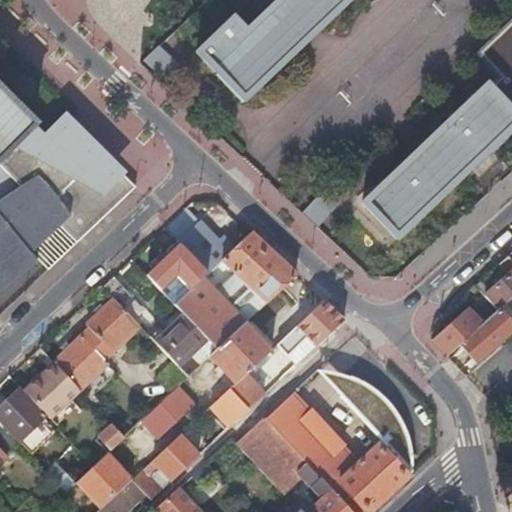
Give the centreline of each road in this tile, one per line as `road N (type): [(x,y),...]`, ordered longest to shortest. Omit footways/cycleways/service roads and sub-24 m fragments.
road 1 (residential): [(0,352),(205,157)]
road 2 (residential): [(386,327),(205,157)]
road 3 (residential): [(205,157),(36,0)]
road 4 (residential): [(511,214),(386,327)]
road 5 (residential): [(472,456),(454,394),(386,327)]
